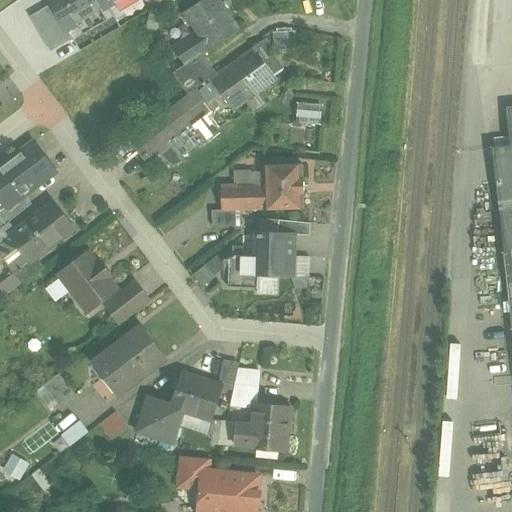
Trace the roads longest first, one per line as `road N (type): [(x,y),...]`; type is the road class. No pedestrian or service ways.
road 1 (residential): [(330,338),(217,328),(50,107)]
road 2 (residential): [(330,338),(363,0)]
road 3 (residential): [(315,511),(330,338)]
